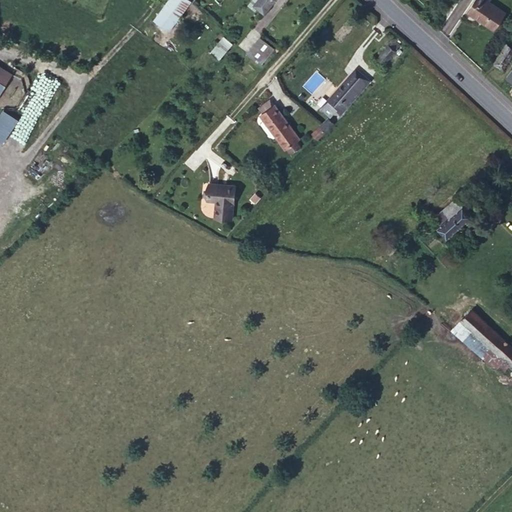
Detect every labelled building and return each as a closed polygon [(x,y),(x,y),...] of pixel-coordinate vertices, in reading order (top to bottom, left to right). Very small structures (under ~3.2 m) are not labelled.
[(169,30),(191,1),(188,0),(169,0),(155,19),(163,26),(169,30)] [(252,0),(248,5),(255,10),(257,7),(264,13),(275,0),(252,0)] [(494,29),(506,13),(487,0),(476,0),(468,12),(494,29)] [(176,35),(184,25),(179,22),(172,32),(176,35)] [(163,47),(171,37),(166,34),(159,45),(163,47)] [(232,43),(224,36),(211,52),(219,59),(232,43)] [(261,64),(274,48),(260,37),(247,53),(261,64)] [(394,40),(379,58),(385,63),(400,46),(394,40)] [(511,47),(506,44),(494,64),(503,70),(511,56),(511,47)] [(0,92),(12,74),(0,65),(0,92)] [(341,113),(370,81),(356,69),(323,106),(324,108),(325,109),(325,110),(324,110),(330,116),(336,109),(341,113)] [(259,107),(263,113),(275,105),(270,99),(259,107)] [(296,140),(298,139),(282,119),(284,117),(275,104),(275,105),(263,113),(262,114),(268,122),(267,123),(285,148),(287,147),(296,140)] [(328,118),(320,126),(326,131),(334,123),(328,118)] [(326,131),(320,126),(313,133),(318,139),(326,131)] [(296,140),(287,147),(291,153),(301,147),(296,140)] [(215,216),(232,216),(233,202),(234,202),(235,185),(209,183),(207,200),(216,201),(215,216)] [(447,238),(473,215),(463,205),(457,198),(435,217),(442,224),(437,228),(447,238)] [(502,337),(472,309),(462,319),(492,347),(502,337)] [(492,347),(462,319),(453,328),(501,372),(510,363),(492,347)] [(511,346),(502,337),(492,347),(510,363),(511,365),(511,346)]
